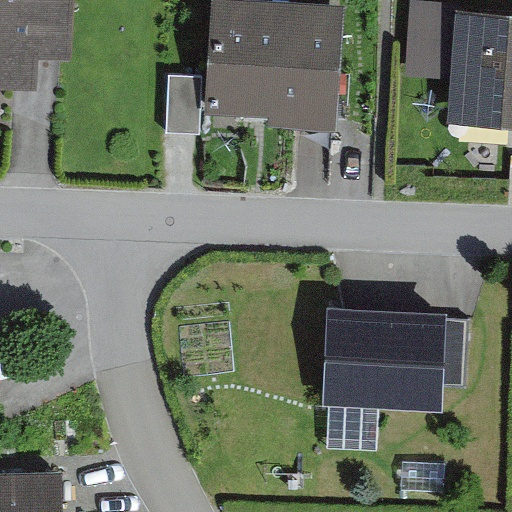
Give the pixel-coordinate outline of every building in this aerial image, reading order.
[(71,56),(75,0),(0,0),(0,82),(36,85),(38,54),(71,56)] [(339,125),(345,0),(212,0),(206,108),(269,112),(268,121),(314,124),(339,125)] [(511,4),(443,0),(409,0),(405,74),(450,77),(447,118),(511,122),(511,4)] [(202,72),(168,71),(165,130),(182,131),(200,132),(202,72)] [(446,305),(328,300),(324,401),(442,406),(443,387),(468,389),(471,315),(445,314),(446,305)] [(0,467),(0,511),(62,511),(62,466),(0,467)]
